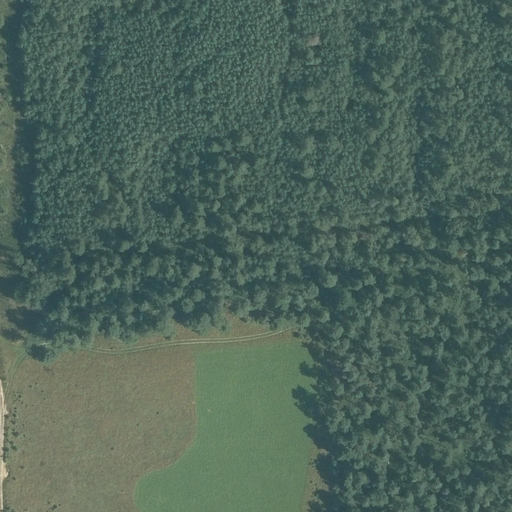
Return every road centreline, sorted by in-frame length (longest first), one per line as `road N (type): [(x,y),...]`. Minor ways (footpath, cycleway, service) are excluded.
road 1 (track): [(511,206),(100,253),(26,332),(3,408)]
road 2 (track): [(0,392),(2,511)]
